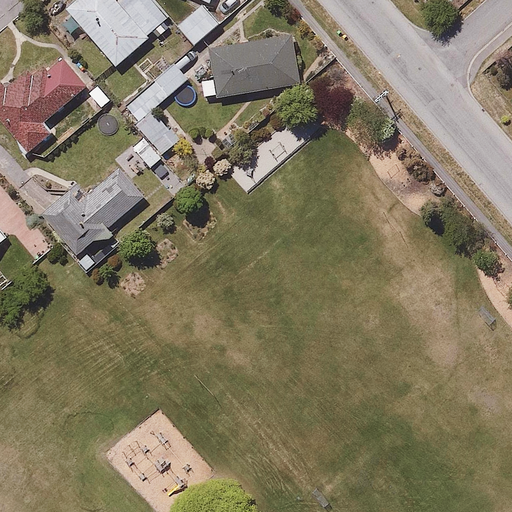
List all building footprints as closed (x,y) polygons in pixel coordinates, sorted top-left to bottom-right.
[(74,0),(68,5),(116,62),(172,15),(158,0),(74,0)] [(220,18),(203,2),(181,25),(199,41),(220,18)] [(296,31),(216,38),(219,74),(204,75),(206,96),(301,87),(296,31)] [(0,114),(31,152),(58,129),(46,115),(86,82),(59,50),(37,69),(30,59),(0,83),(0,114)] [(163,103),(193,75),(179,59),(124,108),(166,155),(190,134),(163,103)] [(116,96),(101,82),(89,95),(103,109),(116,96)] [(143,166),(128,148),(83,186),(76,177),(42,205),(80,251),(95,238),(100,244),(118,229),(113,223),(149,193),(134,174),(143,166)]
